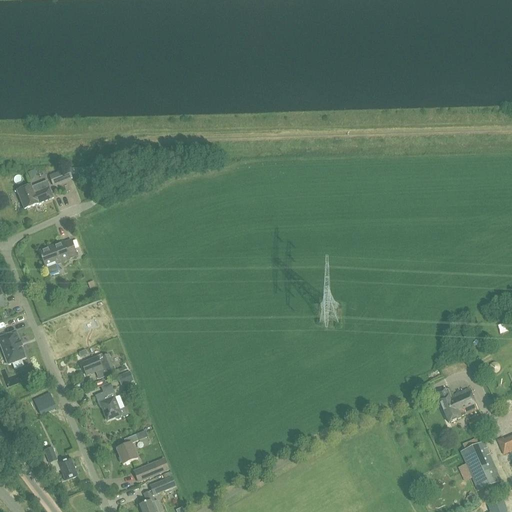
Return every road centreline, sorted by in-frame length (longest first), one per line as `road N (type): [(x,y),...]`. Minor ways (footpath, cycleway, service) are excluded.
road 1 (track): [(511,121),(122,132),(113,167)]
road 2 (residential): [(109,511),(5,247),(92,202),(113,167)]
road 3 (residential): [(486,411),(473,382),(457,376),(324,439),(201,511)]
road 4 (track): [(122,132),(0,137)]
